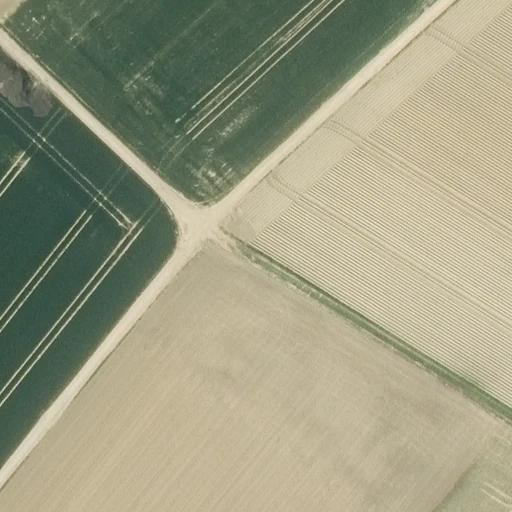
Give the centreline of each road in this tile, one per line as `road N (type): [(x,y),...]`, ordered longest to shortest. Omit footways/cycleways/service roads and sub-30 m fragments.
road 1 (track): [(447,0),(203,229),(0,481)]
road 2 (track): [(511,419),(203,229),(0,36)]
